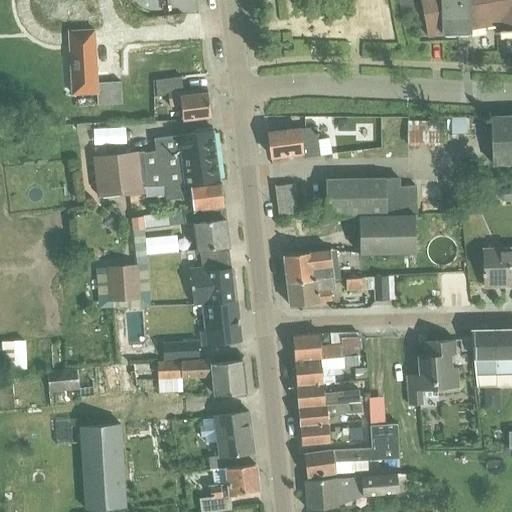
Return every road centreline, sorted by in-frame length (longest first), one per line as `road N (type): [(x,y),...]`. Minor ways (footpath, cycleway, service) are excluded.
road 1 (residential): [(241,94),(311,85),(511,95)]
road 2 (residential): [(262,320),(511,314)]
road 3 (tertiary): [(262,320),(241,94)]
road 4 (tertiary): [(283,511),(262,320)]
